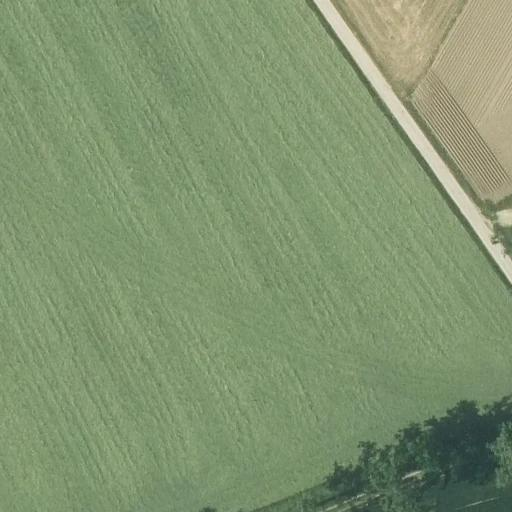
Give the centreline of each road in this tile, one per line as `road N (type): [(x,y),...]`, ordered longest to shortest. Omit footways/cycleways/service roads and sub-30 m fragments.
road 1 (unclassified): [(511,262),(337,0)]
road 2 (track): [(312,511),(476,448),(511,443)]
